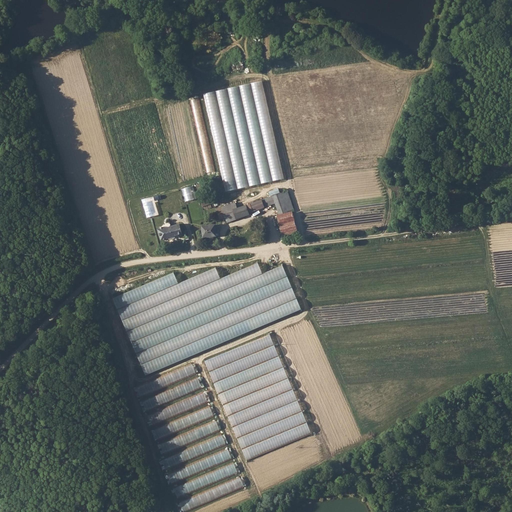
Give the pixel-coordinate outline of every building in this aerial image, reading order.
[(206,92),(224,191),(283,180),(265,82),(206,92)] [(193,100),(195,109),(201,107),(199,98),(193,100)] [(183,189),(186,202),(197,199),(193,186),(183,189)] [(224,205),(222,206),(226,217),(227,221),(250,213),(250,212),(278,203),(280,209),(288,206),(284,193),(237,207),(235,202),(224,205)] [(159,195),(143,199),(148,218),(159,214),(156,201),(160,200),(159,195)] [(168,238),(169,239),(175,236),(174,235),(182,232),(179,223),(165,227),(158,229),(161,240),(168,238)] [(215,224),(202,226),(204,238),(217,236),(215,224)] [(208,358),(243,459),(310,437),(275,335),(208,358)] [(194,365),(134,385),(138,395),(197,375),(194,365)] [(202,379),(143,398),(146,408),(205,389),(202,379)] [(152,422),(209,403),(206,394),(149,413),(152,422)] [(156,439),(217,415),(213,406),(152,429),(156,439)] [(218,420),(159,443),(163,453),(222,430),(218,420)] [(225,434),(162,458),(166,468),(229,445),(225,434)] [(231,450),(167,471),(171,482),(234,460),(231,450)] [(235,464),(174,486),(177,496),(239,474),(235,464)] [(180,500),(184,511),(247,487),(245,482),(243,482),(241,477),(180,500)]
